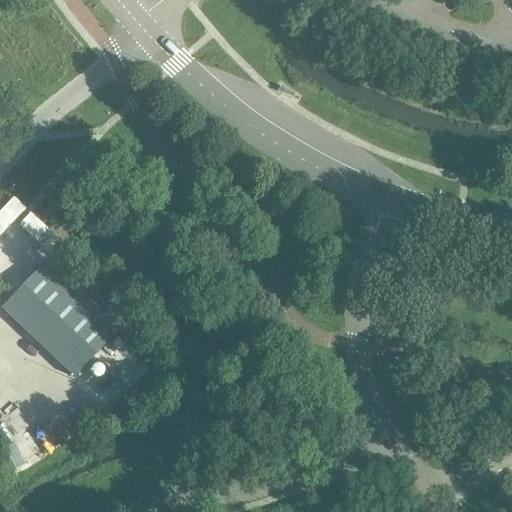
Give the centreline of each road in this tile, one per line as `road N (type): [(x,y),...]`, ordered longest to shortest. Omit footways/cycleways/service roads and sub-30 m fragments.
road 1 (tertiary): [(146,32),(249,125),(339,181),(384,198)]
road 2 (unclassified): [(384,198),(361,272),(355,345),(360,392),(378,437)]
road 3 (tertiary): [(384,198),(511,229)]
